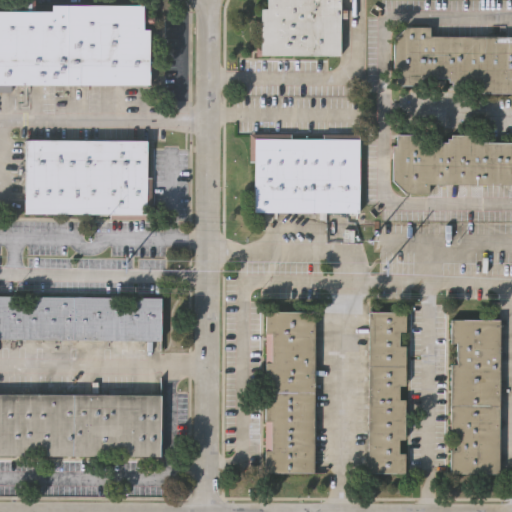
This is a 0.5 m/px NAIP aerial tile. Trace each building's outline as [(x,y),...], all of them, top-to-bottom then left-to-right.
[(342,0),(342,8),(348,8),(347,16),(341,16),(341,53),(262,53),(263,7),(267,8),(267,0),(342,0)] [(150,83),(0,83),(0,11),(53,11),(53,5),(144,5),(144,29),(150,29),(150,83)] [(511,36),(511,94),(482,94),(482,89),(478,89),(478,86),(452,86),(452,82),(448,82),(448,78),(423,78),(423,82),(419,82),(419,86),(394,86),(394,39),(406,28),(430,28),(430,36),(511,36)] [(324,137),(324,131),(360,131),(359,210),(256,210),(256,159),(250,159),(250,131),(292,131),(292,137),(324,137)] [(392,181),(393,146),(396,145),(396,134),(419,134),(419,138),(422,138),(422,142),(448,142),(448,139),(451,139),(451,135),(476,135),(476,139),(480,139),(481,143),(511,143),(511,184),(429,184),(429,193),(405,193),(392,181)] [(111,213),(25,212),(26,139),(147,141),(147,177),(154,177),(153,218),(111,218),(111,213)] [(161,339),(0,336),(0,295),(162,298),(161,339)] [(314,471),(265,470),(265,449),(271,449),(271,420),(265,420),(266,361),(272,361),(273,332),(266,331),(266,309),(315,310),(314,471)] [(370,312),(406,314),(405,332),(400,332),(400,346),(406,346),(404,386),(400,386),(400,399),(406,400),(404,439),(400,439),(399,454),(406,454),(405,474),(368,473),(370,312)] [(451,474),(451,451),(458,450),(458,429),(451,429),(451,365),(457,365),(457,344),(451,344),(451,321),(499,321),(498,474),(451,474)] [(160,455),(0,454),(0,392),(161,393),(160,455)]
